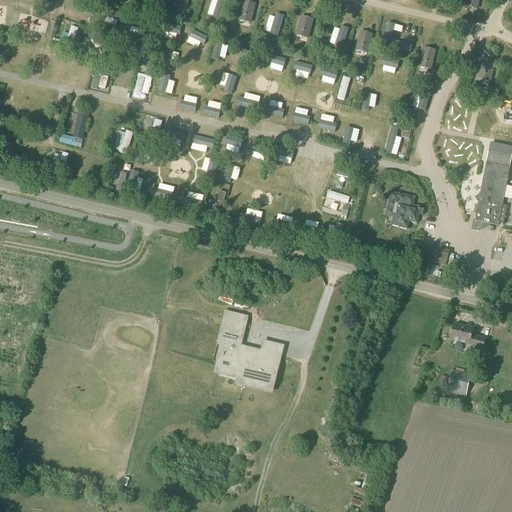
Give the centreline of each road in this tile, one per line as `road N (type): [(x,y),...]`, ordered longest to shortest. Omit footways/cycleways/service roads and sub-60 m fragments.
road 1 (unclassified): [(511,309),(0,185)]
road 2 (track): [(149,221),(124,263),(4,244)]
